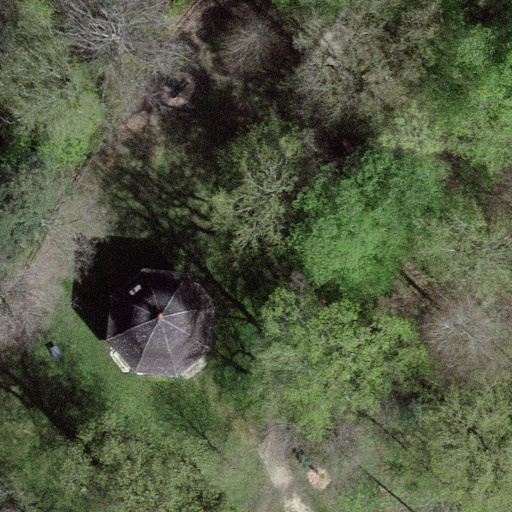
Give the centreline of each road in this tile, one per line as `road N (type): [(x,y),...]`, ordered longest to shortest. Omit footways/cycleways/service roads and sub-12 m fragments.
road 1 (track): [(280,492),(270,442),(321,191),(312,97),(320,61),(359,0)]
road 2 (track): [(321,169),(511,10)]
